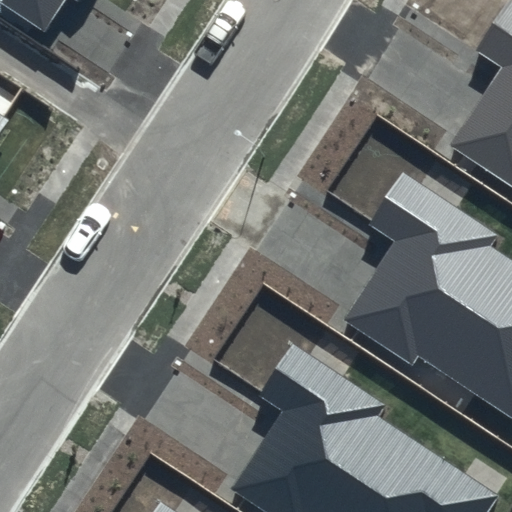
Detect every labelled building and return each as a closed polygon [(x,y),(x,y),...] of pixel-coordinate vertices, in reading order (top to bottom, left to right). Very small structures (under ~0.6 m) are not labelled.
[(81,0),(0,0),(0,2),(44,31),(63,0),(72,0),(79,4),(81,0)] [(511,1),(509,0),(507,0),(474,49),(501,67),(448,146),(511,188),(511,1)] [(496,236),(401,172),(366,223),(394,241),(341,319),(411,366),(420,353),(511,414),(511,259),(490,245),(496,236)] [(385,407),(289,342),(255,393),(282,411),(229,490),(261,511),(487,511),(498,496),(378,416),(385,407)] [(174,511),(159,502),(152,511),(174,511)]
